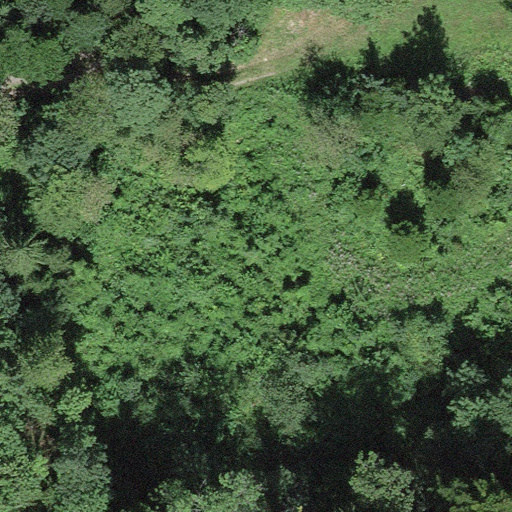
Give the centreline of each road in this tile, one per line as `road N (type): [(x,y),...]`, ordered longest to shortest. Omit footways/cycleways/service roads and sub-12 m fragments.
road 1 (track): [(26,71),(137,83),(243,80),(433,33)]
road 2 (track): [(0,72),(99,48),(166,0)]
